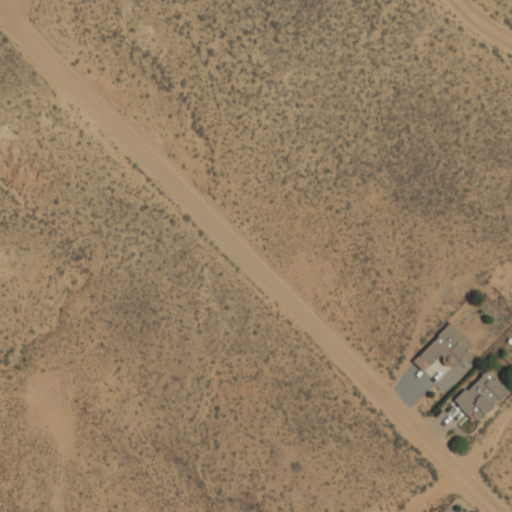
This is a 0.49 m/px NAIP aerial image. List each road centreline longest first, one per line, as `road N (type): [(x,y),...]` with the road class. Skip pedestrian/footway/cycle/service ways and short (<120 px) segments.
road 1 (track): [(279,282),(43,77),(14,26),(24,0)]
road 2 (residential): [(504,511),(279,282)]
road 3 (residential): [(403,511),(461,473),(511,419)]
